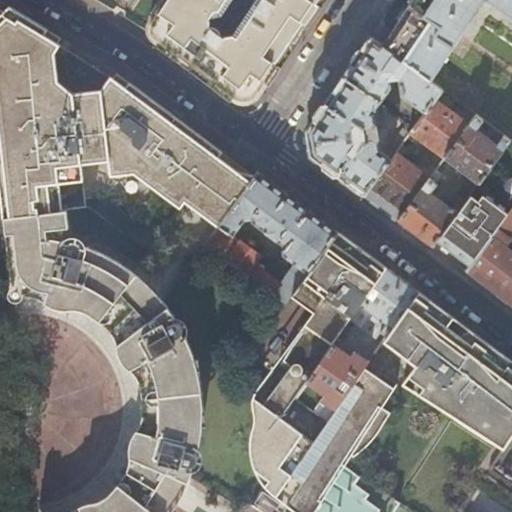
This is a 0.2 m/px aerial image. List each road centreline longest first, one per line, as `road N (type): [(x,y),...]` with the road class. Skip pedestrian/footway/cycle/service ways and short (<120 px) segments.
road 1 (residential): [(511,330),(260,139)]
road 2 (residential): [(260,139),(55,0)]
road 3 (residential): [(352,0),(260,139)]
